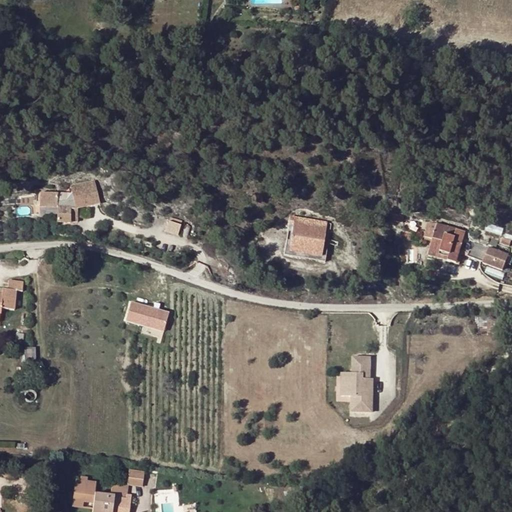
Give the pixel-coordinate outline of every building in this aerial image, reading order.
[(58,193),(40,192),(39,207),(57,208),(56,223),(71,224),(71,222),(71,217),(78,218),(89,218),(89,209),(86,209),(86,207),(99,204),(94,181),(70,186),(72,192),(66,200),(58,200),(58,193)] [(183,226),(167,221),(163,231),(180,236),(183,226)] [(428,225),(424,239),(432,241),(429,252),(448,257),(447,263),(459,266),(463,252),(460,251),(461,246),(465,232),(436,225),(428,225)] [(327,235),(296,228),(290,258),(321,264),(327,235)] [(412,234),(402,232),(401,239),(410,241),(412,234)] [(510,241),(503,239),(503,240),(501,245),(508,247),(510,242),(510,241)] [(509,255),(488,247),(482,263),(482,264),(502,272),(509,255)] [(428,258),(447,263),(448,257),(429,252),(428,258)] [(0,313),(1,314),(1,309),(15,311),(17,291),(22,292),(23,282),(9,280),(8,289),(2,289),(2,291),(0,290),(0,313)] [(169,314),(130,303),(126,322),(164,332),(169,314)] [(500,335),(499,319),(479,320),(480,335),(500,335)] [(360,358),(352,357),(352,374),(360,374),(360,358)] [(348,381),(340,381),(340,397),(351,397),(351,409),(359,409),(359,413),(372,413),(373,379),(370,379),(370,358),(360,358),(360,374),(352,374),(349,374),(348,381)] [(349,374),(341,373),(340,381),(348,381),(349,374)] [(144,473),(128,471),(126,484),(126,486),(128,486),(142,488),(144,473)] [(93,510),(92,511),(128,511),(130,501),(127,500),(128,486),(126,486),(126,484),(112,483),(110,498),(95,496),(96,482),(87,481),(88,478),(80,476),(80,480),(75,479),(72,508),(93,510)]
